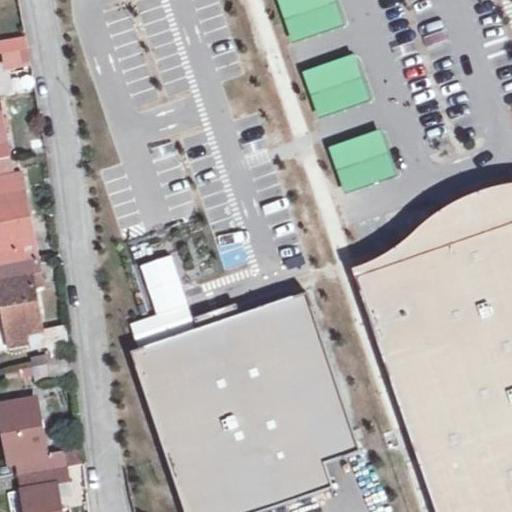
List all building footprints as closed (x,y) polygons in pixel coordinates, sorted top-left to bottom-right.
[(336,0),(277,0),(293,45),(346,27),(336,0)] [(3,56),(6,71),(30,67),(28,51),(25,36),(1,40),(3,56)] [(317,120),(375,102),(360,56),(303,74),(317,120)] [(0,161),(11,160),(0,98),(0,161)] [(345,197),(397,179),(381,131),(328,150),(345,197)] [(0,252),(0,268),(38,261),(23,179),(0,182),(0,237),(3,252),(0,252)] [(400,254),(404,263),(485,237),(501,201),(511,203),(511,193),(498,196),(482,200),(468,206),(454,213),(441,221),(428,230),(413,242),(400,254)] [(404,263),(358,281),(436,511),(511,511),(511,203),(501,201),(485,237),(404,263)] [(42,282),(38,261),(0,268),(0,295),(8,338),(29,336),(33,352),(65,346),(63,330),(42,332),(33,284),(42,282)] [(204,336),(136,358),(187,511),(289,511),(317,503),(336,497),(319,447),(356,434),(311,300),(246,321),(224,328),(204,336)] [(200,323),(204,336),(224,328),(246,321),(242,309),(200,323)] [(47,366),(51,383),(69,379),(65,363),(47,366)] [(17,461),(19,476),(67,467),(64,453),(47,456),(36,403),(1,410),(11,462),(17,461)] [(336,497),(317,503),(331,511),(353,511),(358,510),(342,463),(364,455),(356,434),(319,447),(336,497)] [(70,483),(67,467),(19,476),(25,511),(61,511),(57,485),(70,483)]
